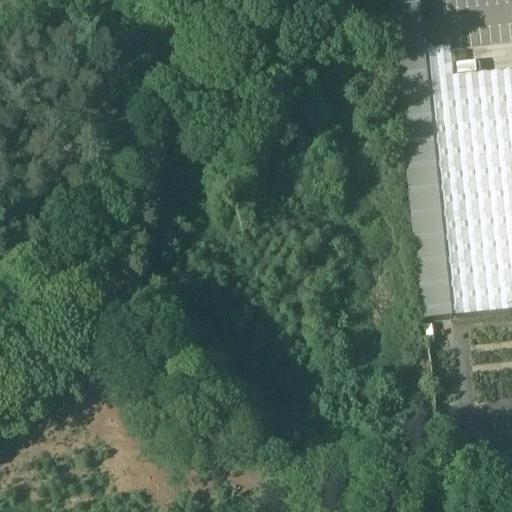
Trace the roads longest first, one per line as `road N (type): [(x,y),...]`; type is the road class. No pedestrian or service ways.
road 1 (track): [(71,301),(118,268),(154,119),(200,0)]
road 2 (track): [(0,48),(209,0)]
road 3 (track): [(323,511),(424,489),(462,489),(507,511)]
